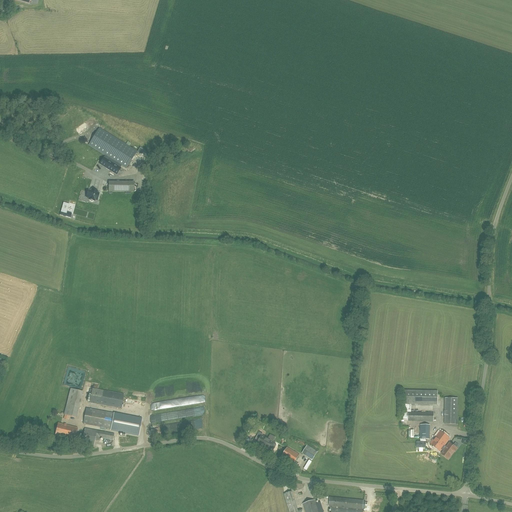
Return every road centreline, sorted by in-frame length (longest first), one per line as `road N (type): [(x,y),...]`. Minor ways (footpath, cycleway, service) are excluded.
road 1 (unclassified): [(464,495),(300,479),(201,437),(68,457),(0,450)]
road 2 (unclassified): [(464,495),(487,363),(489,249),(511,176)]
